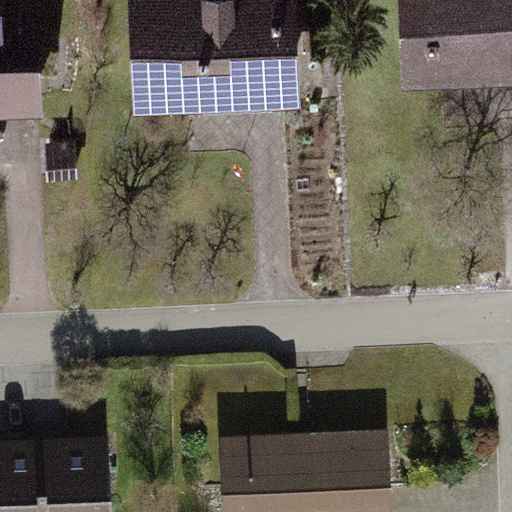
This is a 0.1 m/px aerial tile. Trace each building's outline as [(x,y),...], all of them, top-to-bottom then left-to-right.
[(41,0),(0,0),(0,97),(47,95),(41,0)] [(301,0),(133,0),(139,97),(306,88),(301,0)] [(511,0),(403,0),(408,75),(511,67),(511,0)] [(399,511),(396,434),(224,443),(227,511),(399,511)] [(115,511),(113,440),(0,443),(0,511),(115,511)]
